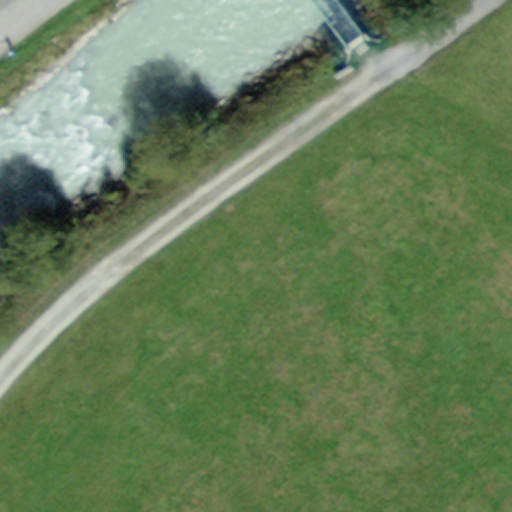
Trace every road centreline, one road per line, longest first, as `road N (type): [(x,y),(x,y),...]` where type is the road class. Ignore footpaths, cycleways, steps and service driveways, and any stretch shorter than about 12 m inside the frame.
road 1 (track): [(0,400),(42,344),(381,75)]
road 2 (track): [(381,75),(493,0)]
